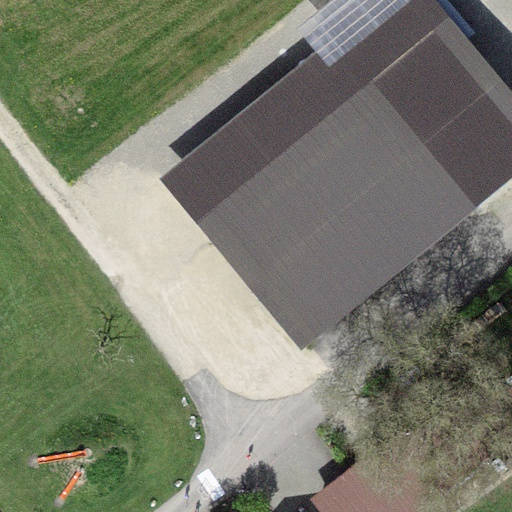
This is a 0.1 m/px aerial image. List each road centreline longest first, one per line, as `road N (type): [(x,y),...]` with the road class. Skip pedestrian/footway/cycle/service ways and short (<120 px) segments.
road 1 (track): [(267,440),(0,114)]
road 2 (unclassified): [(511,242),(267,440)]
